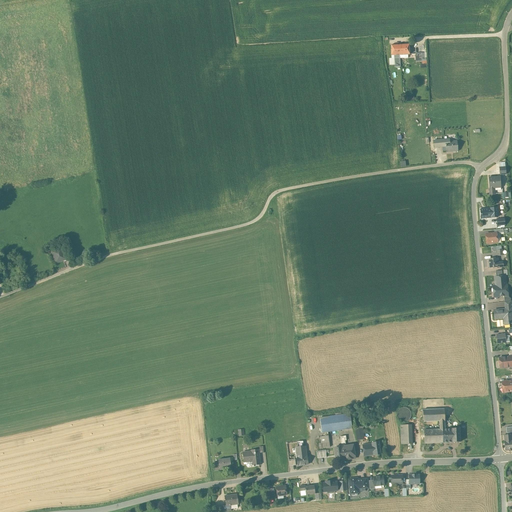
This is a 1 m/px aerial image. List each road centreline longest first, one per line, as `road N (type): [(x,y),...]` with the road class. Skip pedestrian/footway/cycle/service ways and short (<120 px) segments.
road 1 (unclassified): [(481,167),(451,163),(280,188),(248,224),(109,256),(0,297)]
road 2 (tertiary): [(500,459),(286,475),(87,511)]
road 3 (residential): [(500,459),(473,190),(481,167)]
road 4 (residential): [(481,167),(499,153),(508,129),(503,36),(511,13)]
